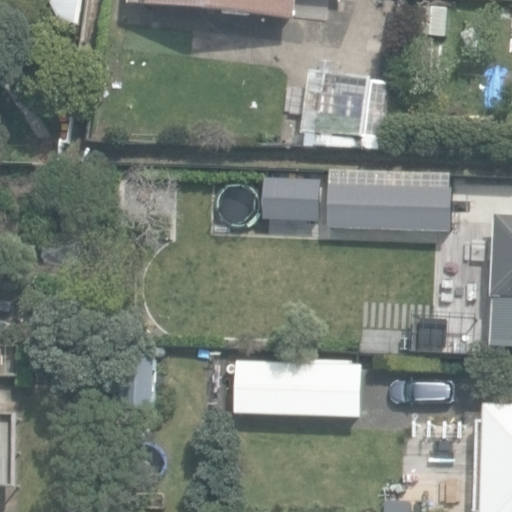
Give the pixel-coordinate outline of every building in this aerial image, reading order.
[(53,0),(65,19),(82,26),(86,0),(53,0)] [(135,0),(134,8),(335,27),(337,0),(135,0)] [(326,148),(364,150),(368,139),(382,140),(389,83),(327,73),(320,134),(327,134),(326,148)] [(332,232),(457,235),(458,185),(333,182),(332,232)] [(511,216),(500,216),(496,299),(507,299),(505,345),(511,345),(511,216)] [(425,285),(461,287),(463,242),(427,241),(425,285)] [(156,415),(157,356),(122,355),(122,414),(156,415)] [(241,416),(365,420),(367,364),(242,360),(241,416)] [(0,511),(8,511),(11,392),(0,391),(0,511)] [(485,511),(511,511),(511,403),(492,402),(491,423),(480,423),(478,511),(485,511)]
